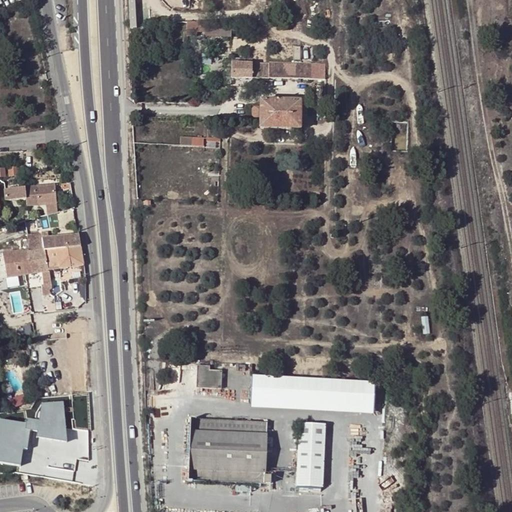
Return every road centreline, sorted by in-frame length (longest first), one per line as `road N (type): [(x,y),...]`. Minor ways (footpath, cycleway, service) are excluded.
road 1 (primary): [(140,511),(104,0)]
road 2 (primary): [(88,0),(121,511)]
road 3 (unclassified): [(71,133),(93,275),(109,483),(101,511)]
road 4 (unclassified): [(45,0),(71,133)]
